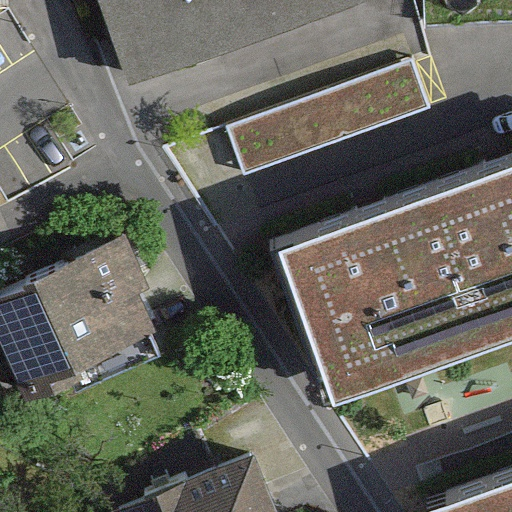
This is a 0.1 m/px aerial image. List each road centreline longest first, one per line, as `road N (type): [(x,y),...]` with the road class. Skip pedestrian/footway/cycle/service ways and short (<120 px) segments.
road 1 (residential): [(373,511),(51,0)]
road 2 (unknown): [(158,170),(202,180),(237,215),(272,219),(511,128)]
